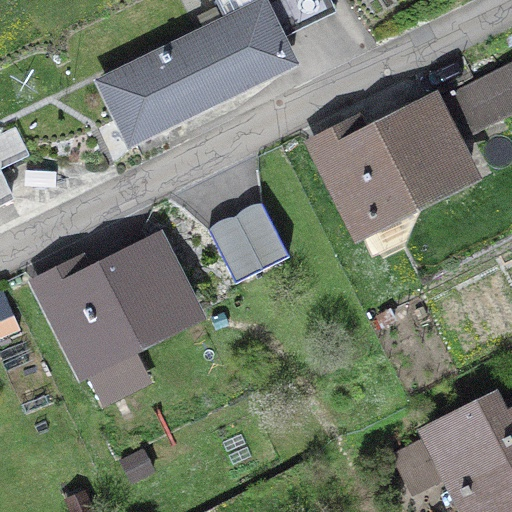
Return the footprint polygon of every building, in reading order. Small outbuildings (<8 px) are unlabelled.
[(130,141),(291,64),(275,31),(330,4),(327,0),(216,0),(228,24),(103,85),(130,141)] [(479,127),(511,110),(511,65),(461,91),(479,127)] [(432,105),(354,144),(348,131),(316,147),(359,231),(468,176),(432,105)] [(0,203),(11,199),(0,177),(0,165),(26,152),(14,128),(0,135),(0,203)] [(208,231),(235,284),(289,258),(261,204),(208,231)] [(192,315),(156,244),(78,283),(71,270),(40,286),(83,370),(192,315)] [(458,489),(411,511),(511,511),(511,417),(501,423),(491,403),(430,433),(458,489)]
